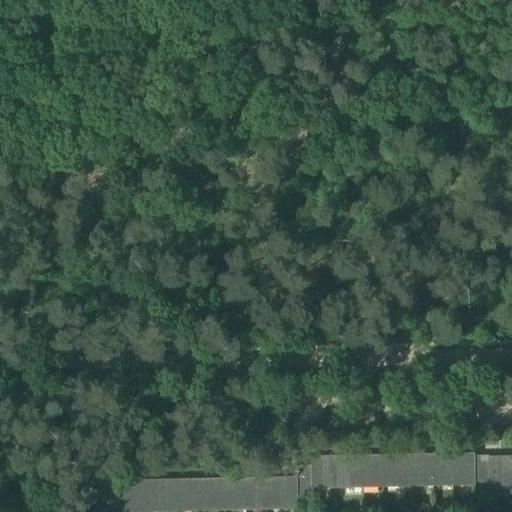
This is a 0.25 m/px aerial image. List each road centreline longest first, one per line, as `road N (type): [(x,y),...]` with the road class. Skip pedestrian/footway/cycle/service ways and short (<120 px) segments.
road 1 (track): [(0,364),(511,356)]
road 2 (track): [(361,0),(341,32),(310,126),(246,183),(220,189),(129,172),(0,183)]
road 3 (track): [(259,410),(511,404)]
